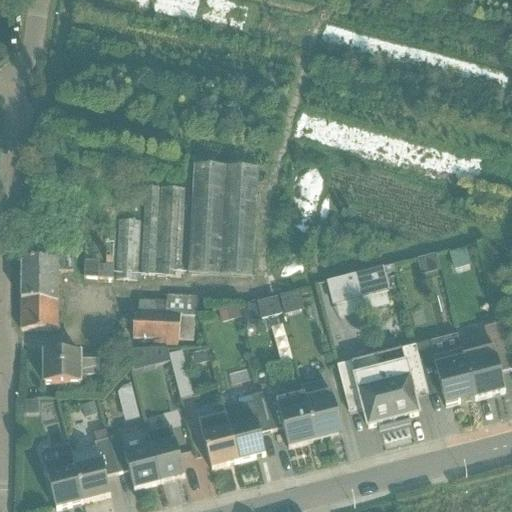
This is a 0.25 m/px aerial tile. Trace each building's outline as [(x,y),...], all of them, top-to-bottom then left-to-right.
[(116,223),(114,276),(254,282),(259,171),(193,168),(192,189),(145,187),(144,224),(116,223)] [(462,263),(467,282),(489,276),(484,257),(462,263)] [(22,333),(61,334),(62,261),(22,261),(22,333)] [(400,277),(344,288),(352,329),(408,318),(400,277)] [(179,305),(152,304),(150,350),(202,352),(204,300),(180,299),(179,305)] [(300,323),(322,319),(318,300),(296,304),(300,323)] [(292,302),(271,307),(275,325),(296,320),(292,302)] [(407,322),(392,326),(395,339),(410,335),(407,322)] [(481,403),(509,396),(498,353),(470,360),(481,403)] [(45,388),(85,389),(86,357),(45,356),(45,388)] [(197,357),(182,362),(195,409),(211,405),(197,357)] [(481,403),(470,360),(439,368),(450,410),(481,403)] [(398,426),(424,419),(410,365),(383,372),(398,426)] [(398,426),(383,372),(358,379),(372,433),(398,426)] [(263,388),(257,374),(242,381),(248,394),(263,388)] [(146,391),(130,395),(140,430),(155,426),(146,391)] [(289,452),(345,438),(335,395),(278,409),(289,452)] [(214,476),(245,469),(234,417),(203,424),(214,476)] [(163,488),(191,482),(182,443),(154,449),(163,488)] [(163,488),(154,449),(128,456),(137,494),(163,488)] [(82,506),(113,499),(104,465),(74,473),(82,506)] [(59,511),(82,506),(74,473),(51,478),(59,511)]
